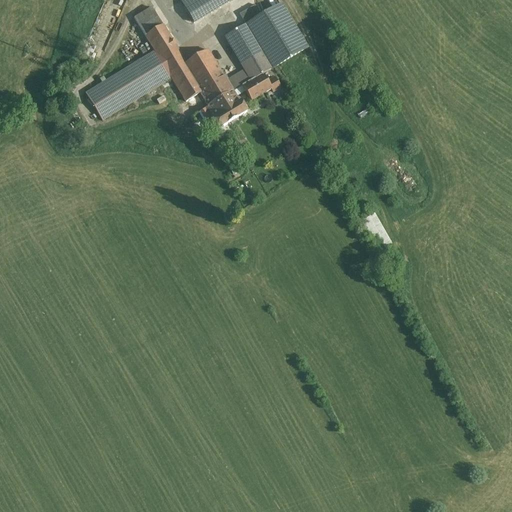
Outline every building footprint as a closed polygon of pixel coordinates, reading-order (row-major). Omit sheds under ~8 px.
[(106,0),(94,29),(111,36),(122,7),(106,0)] [(227,0),(179,0),(188,15),(192,21),(193,24),(229,3),(227,0)] [(255,6),(240,15),(246,25),(261,16),(255,6)] [(246,27),(271,70),(307,49),(281,6),(246,27)] [(134,19),(145,37),(163,26),(151,9),(134,19)] [(200,95),(200,94),(183,66),(186,64),(163,26),(145,37),(155,53),(171,80),(185,103),(197,96),(200,95)] [(245,71),(251,83),(262,76),(271,71),(271,70),(246,27),(245,27),(225,39),(245,71)] [(208,108),(233,93),(234,93),(228,82),(227,83),(207,52),(186,64),(183,66),(200,94),(200,95),(208,108)] [(102,123),(171,80),(155,53),(85,95),(102,123)] [(242,88),(251,83),(245,71),(233,78),(239,90),(242,88)] [(251,83),(242,88),(245,92),(251,102),(271,91),(273,94),(280,89),(274,79),(267,83),(262,76),(251,83)] [(234,93),(239,90),(233,78),(227,82),(228,82),(234,93)] [(245,92),(242,88),(239,90),(234,93),(233,93),(236,98),(245,92)] [(208,108),(198,114),(211,135),(218,131),(247,114),(240,103),(239,104),(236,98),(233,93),(208,108)] [(205,109),(197,96),(185,103),(193,116),(205,109)] [(373,216),(361,223),(381,256),(392,249),(373,216)]
